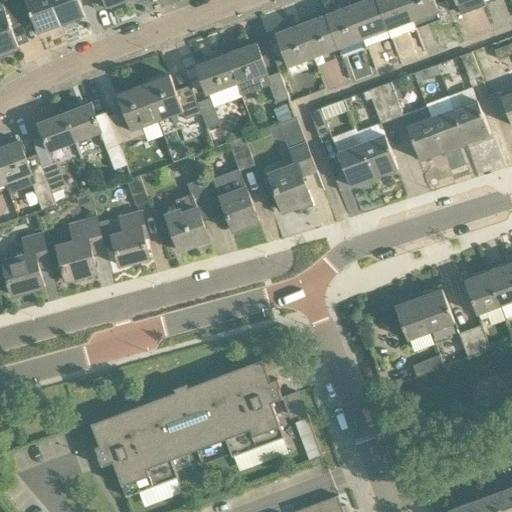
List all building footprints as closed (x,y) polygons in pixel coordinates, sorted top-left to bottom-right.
[(0,3),(0,55),(19,48),(12,27),(22,23),(13,0),(0,0),(2,3),(0,3)] [(13,0),(22,23),(33,19),(38,35),(62,26),(51,0),(26,0),(13,0)] [(51,0),(62,26),(85,17),(79,2),(84,0),(51,0)] [(130,0),(103,0),(107,9),(130,0)] [(372,0),(352,8),(363,38),(388,29),(377,0),(372,0)] [(377,0),(388,29),(392,39),(416,30),(413,20),(405,0),(377,0)] [(405,0),(413,20),(438,10),(433,0),(405,0)] [(486,7),(483,0),(455,0),(461,16),(486,7)] [(327,17),(338,47),(363,38),(352,8),(327,17)] [(302,26),(313,57),(338,47),(327,17),(302,26)] [(313,57),(302,26),(277,35),(288,66),(313,57)] [(238,85),(242,97),(260,90),(256,78),(267,73),(256,44),(226,55),(238,85)] [(511,44),(511,45),(495,51),(499,60),(511,54),(511,44)] [(356,80),(374,76),(368,50),(351,54),(356,80)] [(481,77),(479,72),(472,53),(461,57),(469,81),(481,77)] [(238,85),(226,55),(197,66),(208,96),(238,85)] [(426,81),(441,75),(437,66),(422,71),(426,81)] [(267,78),(277,104),(290,99),(280,73),(267,78)] [(143,85),(157,122),(183,112),(186,121),(202,115),(198,104),(193,90),(177,96),(170,76),(143,85)] [(380,87),(392,120),(404,116),(391,83),(380,87)] [(110,121),(119,146),(145,136),(142,128),(157,122),(143,85),(117,95),(125,116),(110,121)] [(392,120),(380,87),(368,91),(381,124),(392,120)] [(511,94),(502,98),(499,93),(488,97),(497,121),(508,116),(511,126),(511,94)] [(198,104),(202,115),(208,131),(221,126),(211,99),(198,104)] [(337,103),(341,114),(346,112),(343,101),(337,103)] [(454,110),(467,144),(490,135),(477,101),(454,110)] [(65,115),(76,142),(99,134),(114,172),(127,167),(119,146),(110,121),(99,125),(92,105),(65,115)] [(319,138),(331,133),(321,109),(310,113),(319,138)] [(467,144),(454,110),(431,118),(444,152),(467,144)] [(76,142),(65,115),(39,125),(49,152),(76,142)] [(317,171),(297,118),(279,125),(286,142),(289,149),(291,148),(297,165),(270,175),(284,213),(312,202),(302,177),(317,171)] [(444,152),(431,118),(408,127),(420,161),(444,152)] [(358,136),(361,145),(374,179),(398,170),(382,127),(358,136)] [(239,170),(213,179),(233,232),(259,222),(240,173),(254,167),(244,141),(230,146),(239,170)] [(38,156),(27,160),(20,142),(0,149),(0,169),(6,185),(9,194),(35,184),(45,210),(56,205),(52,194),(42,168),(38,156)] [(374,179),(361,145),(338,154),(351,188),(374,179)] [(42,168),(52,194),(65,189),(55,163),(42,168)] [(140,178),(128,182),(138,208),(149,204),(140,178)] [(179,211),(166,216),(180,252),(198,245),(199,247),(212,242),(207,231),(206,231),(201,217),(213,213),(201,181),(189,185),(193,195),(176,201),(179,211)] [(95,209),(91,194),(76,197),(78,204),(89,210),(95,209)] [(124,230),(112,233),(121,267),(150,259),(141,224),(143,223),(140,211),(120,217),(124,230)] [(87,240),(57,248),(66,282),(97,273),(92,254),(106,251),(97,219),(82,223),(87,240)] [(28,255),(3,262),(12,296),(45,288),(40,269),(51,265),(43,235),(24,240),(28,255)] [(488,272),(501,306),(511,301),(511,264),(511,263),(488,272)] [(501,306),(488,272),(465,281),(477,315),(501,306)] [(419,298),(431,332),(455,323),(442,290),(419,298)] [(431,332),(419,298),(395,307),(408,341),(431,332)] [(469,330),(479,355),(490,350),(481,326),(469,330)] [(479,355),(469,330),(459,334),(468,359),(479,355)] [(440,356),(413,366),(417,378),(444,368),(440,356)] [(95,448),(102,467),(113,463),(126,498),(178,478),(172,460),(226,440),(232,458),(285,439),(272,404),(283,400),(279,389),(281,389),(278,380),(271,382),(263,360),(245,367),(244,363),(231,368),(232,372),(217,377),(216,374),(203,379),(204,382),(189,388),(188,385),(174,390),(175,393),(161,398),(160,395),(146,400),(148,403),(132,409),(131,406),(118,411),(119,414),(105,420),(103,416),(90,421),(99,447),(95,448)] [(294,417),(306,413),(299,393),(286,397),(294,417)] [(312,417),(301,419),(310,457),(321,454),(312,417)] [(511,511),(511,488),(493,495),(499,511),(511,511)] [(471,503),(473,511),(499,511),(493,495),(471,503)] [(343,511),(337,496),(295,511),(343,511)] [(473,511),(471,503),(448,511),(473,511)]
